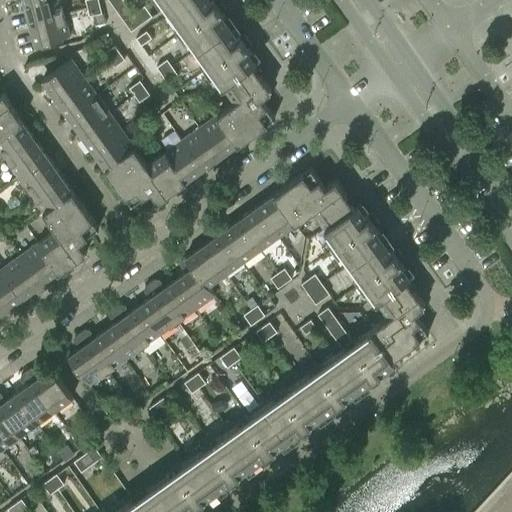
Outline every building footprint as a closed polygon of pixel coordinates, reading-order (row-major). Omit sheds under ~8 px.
[(64,12),(60,0),(24,0),(29,21),(64,12)] [(134,12),(125,0),(109,0),(131,30),(152,15),(144,4),(134,12)] [(163,0),(171,11),(185,0),(163,0)] [(185,0),(171,11),(197,47),(230,23),(221,10),(225,7),(220,0),(185,0)] [(99,3),(87,6),(89,15),(102,12),(99,3)] [(64,12),(29,21),(34,43),(69,34),(64,12)] [(256,60),(247,46),(251,43),(244,33),(239,36),(230,23),(197,47),(223,84),(252,63),(256,60)] [(146,29),(136,37),(141,44),(151,37),(146,29)] [(104,51),(109,58),(119,51),(114,44),(104,51)] [(119,51),(109,58),(114,65),(124,58),(119,51)] [(42,78),(55,97),(84,76),(71,57),(42,78)] [(156,65),(161,73),(172,65),(167,58),(156,65)] [(275,116),(261,96),(271,88),(264,79),(259,73),(252,63),(223,84),(235,100),(217,113),(238,142),(275,116)] [(172,65),(161,73),(166,79),(177,72),(172,65)] [(84,76),(55,97),(68,114),(97,93),(84,76)] [(140,79),(129,86),(134,93),(144,86),(140,79)] [(144,86),(134,93),(139,100),(149,93),(144,86)] [(0,134),(22,119),(10,102),(3,92),(0,93),(0,134)] [(80,132),(109,111),(97,93),(68,114),(80,132)] [(93,149),(122,129),(109,111),(80,132),(93,149)] [(238,142),(217,113),(199,126),(224,160),(231,154),(228,149),(238,142)] [(22,119),(0,134),(0,149),(6,158),(35,137),(22,119)] [(224,160),(199,126),(182,138),(203,167),(212,160),(216,165),(224,160)] [(105,167),(135,146),(122,129),(93,149),(105,167)] [(35,137),(6,158),(18,175),(47,154),(35,137)] [(203,167),(182,138),(164,151),(185,180),(203,167)] [(135,146),(105,167),(131,203),(151,189),(158,199),(168,192),(185,180),(164,151),(147,163),(135,146)] [(47,154),(18,175),(31,193),(60,172),(47,154)] [(354,204),(347,195),(342,188),(335,178),(325,186),(311,166),(274,192),(295,222),(313,209),(324,225),(354,204)] [(60,172),(31,193),(43,211),(73,190),(60,172)] [(73,190),(43,211),(56,228),(38,240),(59,270),(76,257),(77,258),(86,251),(79,240),(99,226),(73,190)] [(274,192),(256,205),(277,235),(295,222),(274,192)] [(354,204),(324,225),(351,262),(384,238),(375,225),(379,222),(372,212),(367,215),(358,201),(354,204)] [(256,205),(239,218),(259,247),(277,235),(256,205)] [(239,218),(221,230),(242,260),(259,247),(239,218)] [(221,230),(204,243),(224,272),(242,260),(221,230)] [(384,238),(351,262),(377,299),(406,278),(410,275),(401,261),(405,258),(397,248),(393,251),(384,238)] [(59,270),(38,240),(20,253),(45,287),(53,282),(49,277),(59,270)] [(204,243),(186,255),(206,285),(208,284),(224,272),(204,243)] [(45,287),(20,253),(3,266),(24,295),(34,288),(37,293),(45,287)] [(187,269),(175,278),(196,307),(215,294),(208,284),(206,285),(186,255),(181,259),(180,263),(182,266),(184,265),(187,269)] [(3,266),(0,267),(0,300),(9,313),(17,307),(13,302),(24,295),(3,266)] [(284,266),(277,272),(284,282),(292,277),(284,266)] [(284,282),(277,272),(270,276),(278,287),(284,282)] [(322,282),(315,272),(301,282),(308,292),(322,282)] [(155,277),(150,281),(178,320),(196,307),(175,278),(162,287),(159,283),(162,281),(160,278),(155,277)] [(406,278),(377,299),(389,315),(372,327),(392,356),(429,331),(414,311),(425,303),(418,294),(406,278)] [(151,295),(139,303),(160,333),(178,320),(150,281),(145,285),(144,289),(146,292),(148,291),(151,295)] [(322,282),(308,292),(315,303),(329,293),(322,282)] [(265,314),(257,303),(253,296),(246,301),(251,308),(250,308),(257,319),(265,314)] [(9,313),(0,300),(0,316),(1,319),(9,313)] [(120,303),(115,306),(143,345),(160,333),(139,303),(127,312),(124,308),(126,306),(124,303),(120,303)] [(353,340),(331,310),(328,305),(318,313),(343,348),(336,352),(360,386),(372,378),(375,382),(385,374),(382,370),(395,361),(392,356),(372,327),(353,340)] [(116,320),(104,329),(125,358),(143,345),(115,306),(110,310),(109,314),(111,317),(113,316),(116,320)] [(251,324),(257,319),(250,308),(243,313),(251,324)] [(300,325),(305,333),(316,325),(310,318),(300,325)] [(269,320),(262,325),(270,336),(277,330),(269,320)] [(270,336),(262,325),(255,330),(263,340),(270,336)] [(85,328),(80,331),(107,370),(125,358),(104,329),(92,337),(89,333),(91,331),(89,328),(85,328)] [(81,345),(68,354),(89,384),(107,370),(80,331),(74,335),(74,339),(76,342),(78,341),(81,345)] [(234,345),(227,350),(234,361),(241,356),(234,345)] [(234,361),(227,350),(220,355),(227,366),(234,361)] [(336,352),(300,378),(324,412),(337,403),(340,407),(350,400),(347,395),(360,386),(336,352)] [(31,366),(26,370),(54,409),(72,395),(51,366),(39,375),(36,371),(38,370),(36,367),(31,366)] [(27,384),(15,392),(36,421),(54,409),(26,370),(21,373),(20,378),(22,381),(24,379),(27,384)] [(198,371),(191,376),(198,386),(206,381),(198,371)] [(198,386),(191,376),(184,381),(192,391),(198,386)] [(300,378),(265,404),(289,437),(301,428),(304,432),(315,425),(312,420),(324,412),(300,378)] [(0,391),(0,407),(19,434),(36,421),(15,392),(3,400),(0,396),(2,395),(0,392),(0,391)] [(163,396),(156,401),(163,412),(170,406),(163,396)] [(163,412),(156,401),(149,406),(156,416),(163,412)] [(265,404),(229,429),(253,463),(265,454),(268,458),(279,450),(276,446),(289,437),(265,404)] [(118,406),(112,411),(116,417),(123,412),(118,406)] [(0,444),(1,446),(19,434),(0,407),(0,444)] [(229,429),(194,454),(218,488),(230,479),(233,483),(244,476),(241,471),(253,463),(229,429)] [(67,443),(57,451),(63,460),(74,452),(67,443)] [(94,445),(86,451),(93,462),(102,455),(94,445)] [(93,462),(86,451),(74,460),(81,470),(93,462)] [(218,488),(194,454),(159,479),(182,511),(183,511),(195,504),(198,508),(209,501),(206,496),(218,488)] [(57,472),(50,477),(57,487),(64,482),(57,472)] [(42,482),(50,493),(57,487),(50,477),(42,482)] [(182,511),(159,479),(134,497),(123,505),(128,511),(182,511)] [(21,497),(14,502),(21,511),(22,511),(29,508),(21,497)] [(7,507),(10,511),(21,511),(14,502),(7,507)]
